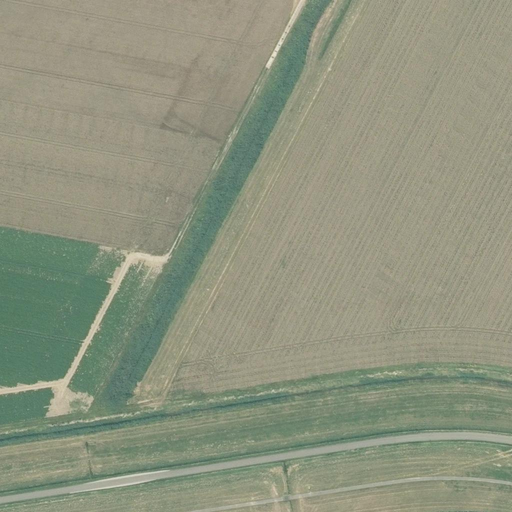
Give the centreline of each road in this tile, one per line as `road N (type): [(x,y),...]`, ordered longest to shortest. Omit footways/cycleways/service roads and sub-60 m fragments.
road 1 (unclassified): [(0,499),(424,436),(511,441)]
road 2 (track): [(303,0),(166,261)]
